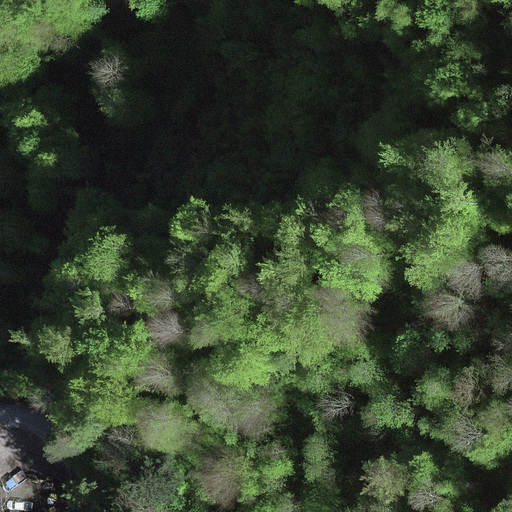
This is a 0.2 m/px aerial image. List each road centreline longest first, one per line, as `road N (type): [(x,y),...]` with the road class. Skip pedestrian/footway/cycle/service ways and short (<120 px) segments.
road 1 (track): [(0,376),(45,325),(68,271),(194,63)]
road 2 (unclassified): [(0,423),(22,422),(55,442),(66,511)]
